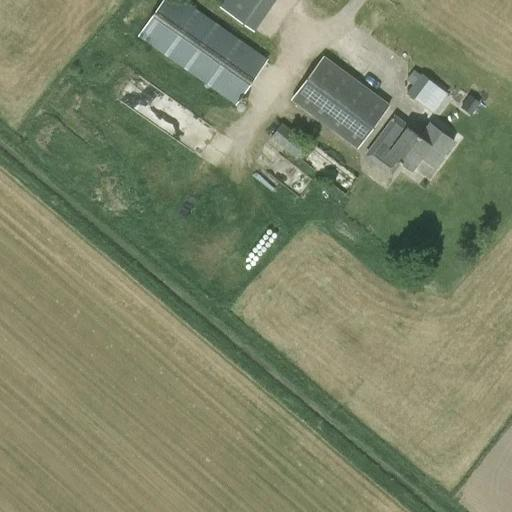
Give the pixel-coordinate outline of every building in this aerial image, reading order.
[(162,0),(159,5),(138,37),(237,103),(269,59),(183,0),(162,0)] [(224,0),(220,7),(255,31),(275,0),(224,0)] [(357,149),(390,105),(324,55),(290,100),(357,149)] [(406,93),(425,107),(440,87),(422,73),(420,74),(414,69),(406,80),(413,85),(406,93)] [(421,135),(407,127),(393,116),(364,155),(393,175),(402,162),(412,169),(421,157),(433,167),(452,141),(430,123),(421,135)] [(344,194),(358,177),(317,145),(319,142),(304,130),(300,136),(282,122),(270,137),(333,187),(329,191),(339,199),(343,193),(344,194)] [(401,256),(394,265),(412,280),(419,271),(401,256)]
